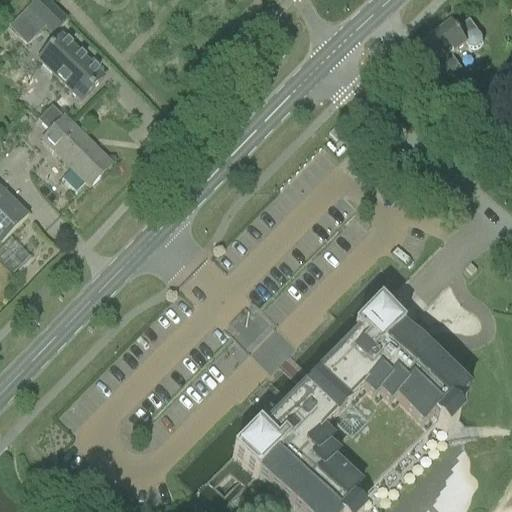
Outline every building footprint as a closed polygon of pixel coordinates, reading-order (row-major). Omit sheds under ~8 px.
[(9,32),(26,49),(44,32),(51,39),(66,23),(43,0),(41,0),(39,2),(9,32)] [(420,50),(434,70),(437,69),(447,83),(462,73),(451,58),(466,47),(469,51),(473,53),(477,52),(481,49),(483,45),(482,41),(470,24),(457,33),(453,27),(420,50)] [(60,41),(37,64),(80,105),(102,82),(60,41)] [(467,130),(486,156),(509,139),(476,94),(463,104),(476,123),(467,130)] [(42,147),(71,174),(61,184),(75,198),(85,188),(89,192),(111,170),(49,109),(34,124),(50,139),(42,147)] [(0,194),(0,249),(28,221),(0,194)] [(402,336),(378,313),(352,339),(358,344),(311,392),(305,398),(262,441),(257,436),(231,462),(255,486),(258,483),(286,511),(347,511),(430,427),(444,440),(457,427),(449,419),(465,403),(399,338),(402,336)]
